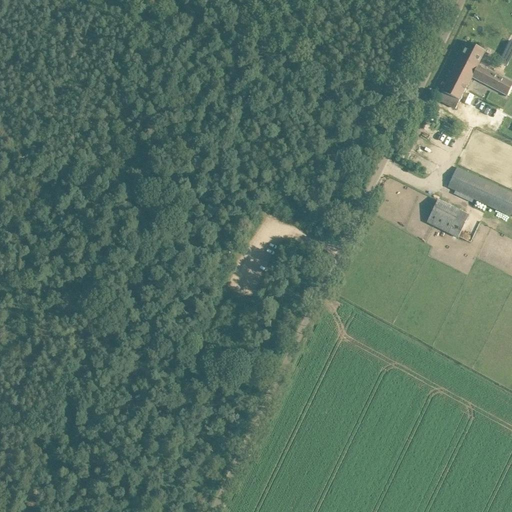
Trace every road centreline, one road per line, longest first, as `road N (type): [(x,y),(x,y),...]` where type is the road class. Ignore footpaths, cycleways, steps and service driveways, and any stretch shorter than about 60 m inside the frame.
road 1 (unclassified): [(213,511),(460,0)]
road 2 (track): [(108,314),(202,353),(269,394)]
road 3 (track): [(341,256),(273,229),(244,289)]
